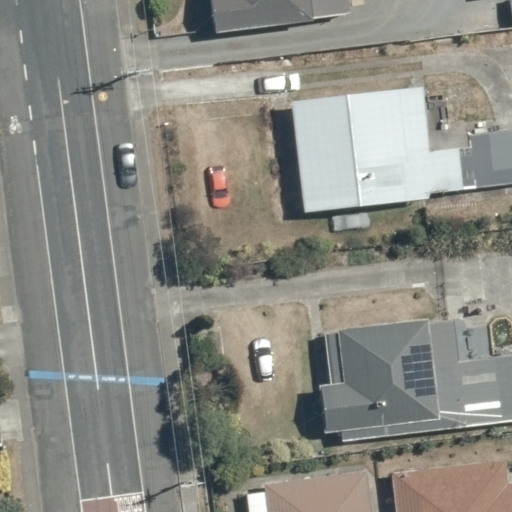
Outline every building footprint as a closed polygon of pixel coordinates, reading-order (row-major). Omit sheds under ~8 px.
[(201,0),(205,26),(344,11),(343,0),(201,0)] [(421,147),(413,81),(279,97),(292,207),(511,181),(511,126),(454,133),(455,143),(421,147)] [(298,384),(303,429),(333,426),(334,441),(394,436),(393,428),(511,416),(511,347),(449,354),(445,312),(317,324),(322,381),(298,384)] [(511,511),(511,446),(383,462),(389,511),(511,511)] [(363,511),(358,467),(238,486),(241,511),(363,511)]
